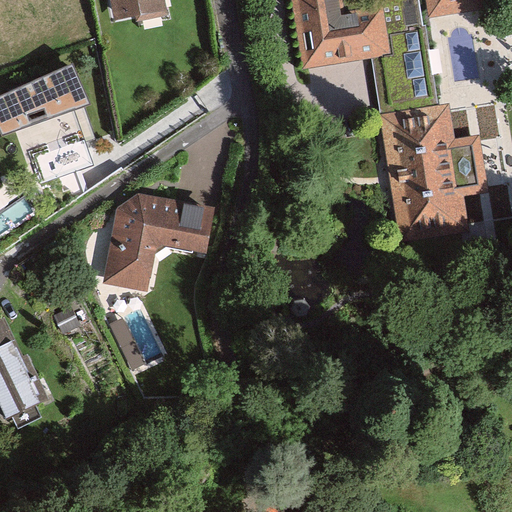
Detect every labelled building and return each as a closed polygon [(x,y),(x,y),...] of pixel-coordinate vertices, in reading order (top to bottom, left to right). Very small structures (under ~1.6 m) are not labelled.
[(187,0),(95,0),(102,31),(190,13),(187,0)] [(452,144),(445,103),(435,105),(421,14),(478,5),(476,0),(297,0),(308,62),(374,51),(404,236),(465,226),(460,194),(484,190),(476,140),(452,144)] [(73,64),(0,95),(0,130),(2,136),(92,105),(73,64)] [(106,289),(148,290),(158,249),(197,253),(206,208),(144,192),(132,195),(120,199),(115,210),(112,219),(106,289)] [(131,374),(145,369),(128,321),(115,326),(131,374)] [(0,414),(6,426),(47,405),(5,322),(0,324),(0,414)]
